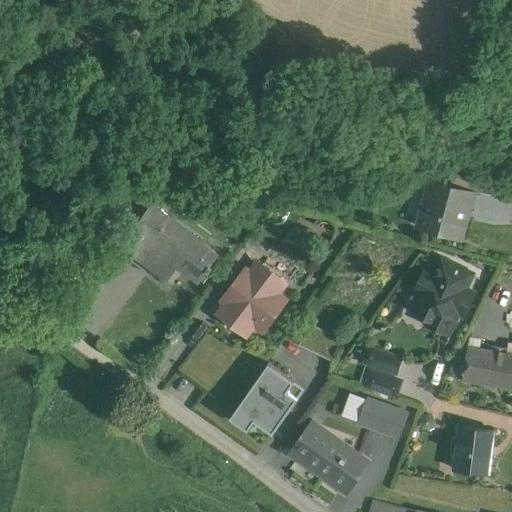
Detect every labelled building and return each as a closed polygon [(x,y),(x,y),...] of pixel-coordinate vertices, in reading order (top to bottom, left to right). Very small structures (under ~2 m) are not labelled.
[(511,174),(481,170),(477,191),(511,195),(511,174)] [(472,190),(429,178),(417,225),(463,237),(468,218),(464,217),(472,190)] [(220,252),(149,202),(119,242),(152,266),(150,269),(167,281),(178,265),(199,281),(207,270),(210,271),(214,265),(211,264),(220,252)] [(251,237),(229,266),(242,276),(247,268),(251,271),(258,261),(263,265),(272,253),(251,237)] [(473,273),(441,257),(433,273),(426,270),(416,290),(421,292),(413,308),(430,317),(428,322),(448,331),(463,301),(469,304),(474,293),(466,289),(473,273)] [(258,261),(251,271),(247,268),(242,276),(225,298),(228,301),(221,310),(248,330),(255,321),(263,327),(286,298),(278,292),(285,282),(263,265),(258,261)] [(342,337),(322,328),(311,351),(332,360),(342,337)] [(401,357),(367,346),(362,360),(397,371),(401,357)] [(511,353),(468,346),(463,379),(505,386),(511,353)] [(301,371),(272,350),(236,399),(266,420),(278,403),(280,405),(291,390),(289,388),(301,371)] [(402,380),(372,369),(367,385),(397,394),(402,380)] [(409,412),(367,397),(358,421),(400,436),(409,412)] [(368,461),(313,422),(292,451),(347,490),(368,461)] [(494,429),(460,425),(455,468),(489,472),(494,429)] [(384,511),(387,502),(373,499),(369,511),(384,511)] [(417,511),(418,509),(387,502),(384,511),(417,511)]
